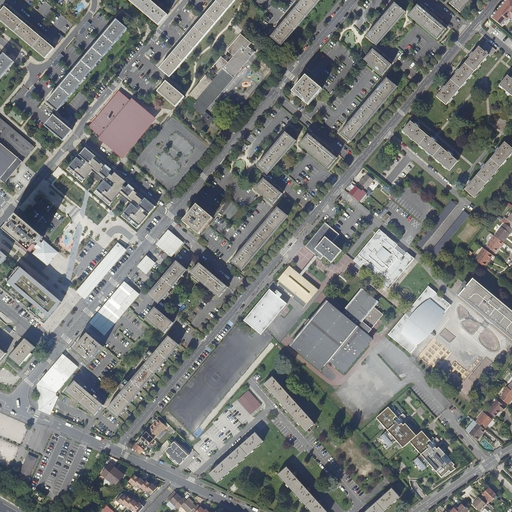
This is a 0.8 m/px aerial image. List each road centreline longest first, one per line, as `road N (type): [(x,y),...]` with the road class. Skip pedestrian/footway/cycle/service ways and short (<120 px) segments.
road 1 (residential): [(352,511),(360,504),(272,406),(187,484)]
road 2 (residential): [(175,210),(78,132),(0,224)]
road 3 (residential): [(247,292),(115,451)]
road 4 (residential): [(54,352),(165,221)]
road 5 (residential): [(356,163),(247,292)]
road 6 (residential): [(465,34),(356,163)]
road 7 (residential): [(175,210),(273,94)]
road 8 (residential): [(273,94),(352,0)]
